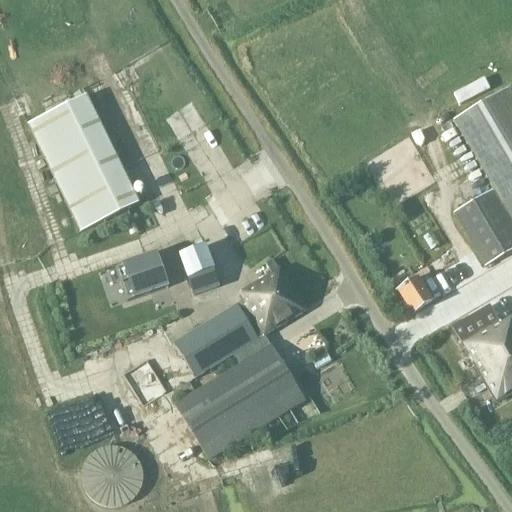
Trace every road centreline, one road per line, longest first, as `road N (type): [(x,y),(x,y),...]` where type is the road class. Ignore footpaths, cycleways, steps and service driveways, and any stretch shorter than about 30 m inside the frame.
road 1 (unclassified): [(509,511),(433,407),(180,0)]
road 2 (track): [(391,341),(511,268)]
